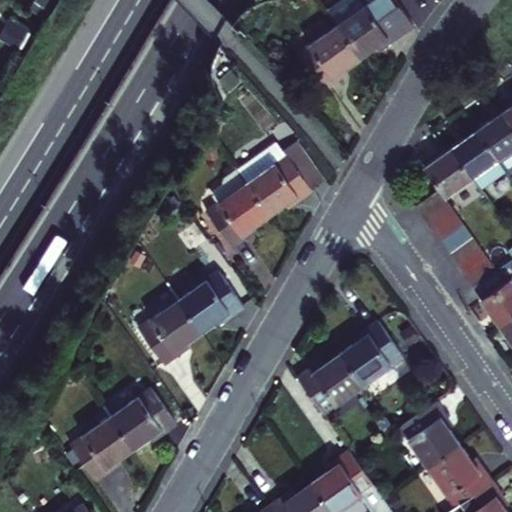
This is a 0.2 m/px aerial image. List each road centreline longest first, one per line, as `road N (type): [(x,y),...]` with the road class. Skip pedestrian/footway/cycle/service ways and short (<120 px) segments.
road 1 (trunk): [(0,318),(197,0)]
road 2 (residential): [(169,511),(355,194)]
road 3 (residential): [(355,194),(511,417)]
road 4 (trunk): [(138,0),(0,223)]
road 5 (residential): [(355,194),(420,78),(476,0)]
